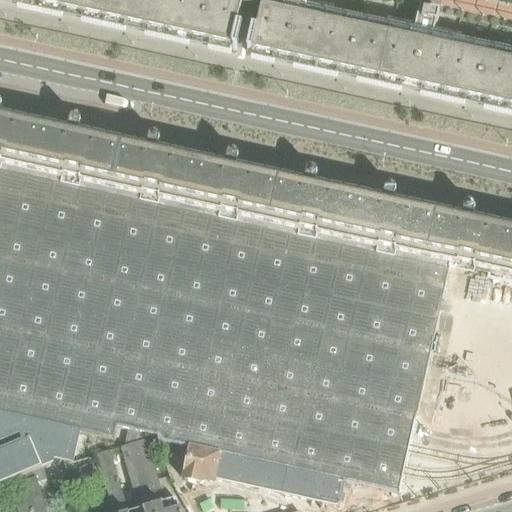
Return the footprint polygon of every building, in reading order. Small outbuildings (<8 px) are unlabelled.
[(0,0),(0,1),(232,52),(242,0),(0,0)] [(511,7),(486,3),(486,0),(481,0),(481,1),(477,0),(475,0),(242,0),(232,52),(233,54),(235,55),(237,54),(238,52),(247,54),(247,56),(249,57),(251,57),(255,57),(267,1),(286,6),(287,2),(311,7),(310,11),(315,12),(316,9),(333,12),(332,17),(395,29),(396,26),(413,29),(412,33),(416,34),(417,31),(437,35),(436,38),(440,39),(441,36),(458,40),(457,44),(511,54),(511,7)] [(511,54),(457,44),(458,40),(441,36),(440,39),(436,38),(437,35),(417,31),(416,34),(412,33),(413,29),(396,26),(395,29),(332,17),(333,12),(316,9),(315,12),(310,11),(311,7),(287,2),(286,6),(267,1),(255,57),(511,113),(511,54)] [(511,225),(469,215),(178,151),(0,112),(0,169),(450,267),(453,267),(454,269),(457,268),(511,279),(511,225)] [(415,428),(450,267),(0,169),(0,443),(20,435),(24,443),(0,453),(0,487),(26,476),(43,470),(54,465),(55,461),(72,466),(74,464),(80,436),(114,443),(115,438),(118,428),(128,430),(124,448),(137,444),(146,442),(147,435),(159,438),(161,445),(164,445),(191,451),(220,457),(214,482),(339,509),(343,495),(348,496),(349,489),(400,497),(405,473),(409,456),(412,444),(415,428)] [(137,444),(154,505),(156,511),(179,511),(177,503),(169,504),(166,506),(147,441),(146,442),(137,444)] [(156,511),(154,505),(137,444),(124,448),(121,449),(138,511),(156,511)] [(220,457),(191,451),(184,482),(200,486),(205,483),(214,485),(214,482),(220,457)] [(118,511),(118,510),(126,508),(110,452),(94,457),(110,511),(118,511)] [(46,511),(38,484),(47,481),(43,470),(26,476),(27,482),(25,482),(33,511),(46,511)] [(33,511),(25,482),(10,487),(17,511),(33,511)]
